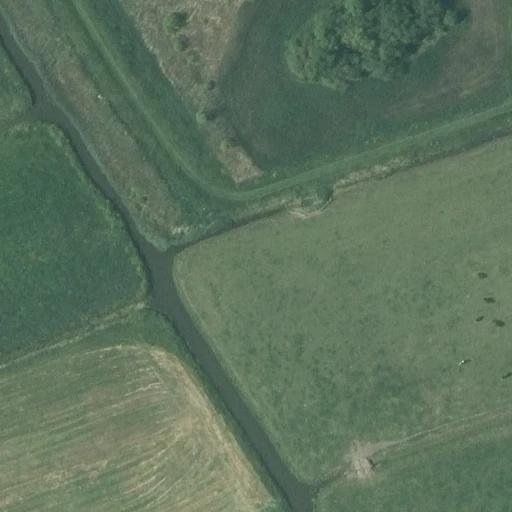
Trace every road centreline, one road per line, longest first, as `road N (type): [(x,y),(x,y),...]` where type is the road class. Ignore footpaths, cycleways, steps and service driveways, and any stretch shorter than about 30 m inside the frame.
road 1 (track): [(61,0),(177,182),(201,199),(237,201),(303,183),(511,111)]
road 2 (track): [(303,183),(362,471),(338,511)]
